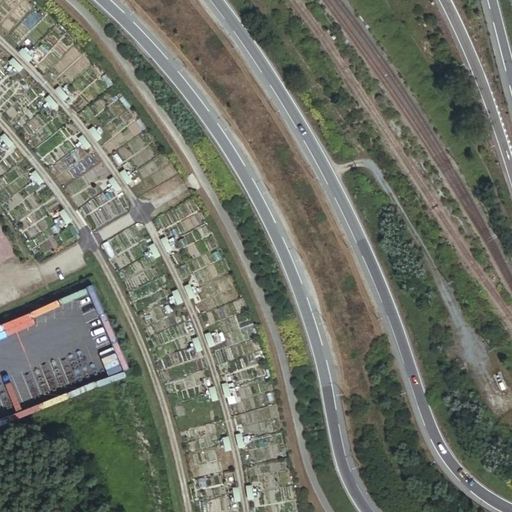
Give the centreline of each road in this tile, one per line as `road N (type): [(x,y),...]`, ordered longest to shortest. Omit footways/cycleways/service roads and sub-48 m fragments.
road 1 (motorway): [(212,0),(289,106),(347,213),(437,440),(472,486),(511,510)]
road 2 (trunk): [(367,511),(343,467),(305,309),(256,195),(200,107),(101,0)]
road 3 (track): [(0,42),(77,123),(142,212),(215,378),(245,511)]
road 4 (track): [(188,511),(165,412),(131,321),(91,242),(0,122)]
road 5 (primary): [(444,0),(511,166)]
road 6 (track): [(142,212),(0,288)]
